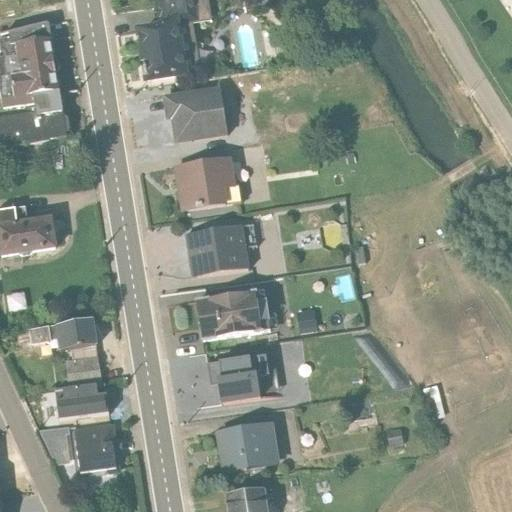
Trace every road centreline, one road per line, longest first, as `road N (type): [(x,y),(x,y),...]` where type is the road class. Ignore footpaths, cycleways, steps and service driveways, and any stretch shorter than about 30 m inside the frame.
road 1 (secondary): [(166,511),(83,0)]
road 2 (residential): [(0,392),(65,511)]
